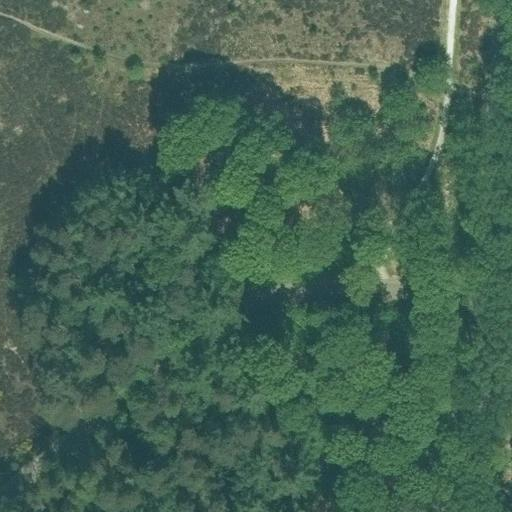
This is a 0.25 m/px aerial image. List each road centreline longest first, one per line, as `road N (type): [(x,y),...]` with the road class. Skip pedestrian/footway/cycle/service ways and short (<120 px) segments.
road 1 (unclassified): [(0,492),(218,313),(307,290),(484,290)]
road 2 (track): [(0,14),(163,65),(329,64),(445,88)]
road 3 (unclassified): [(484,290),(508,0)]
road 4 (tertiary): [(481,511),(484,290)]
